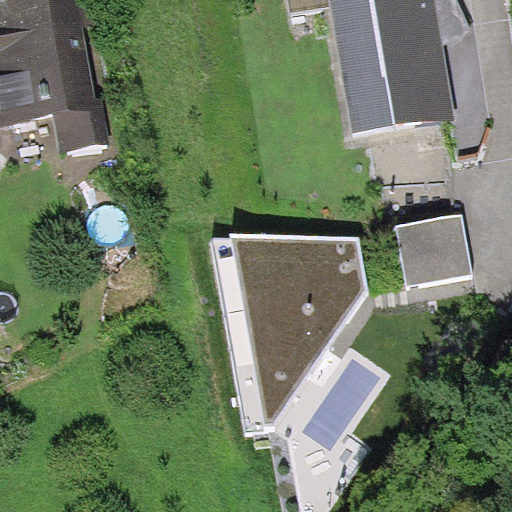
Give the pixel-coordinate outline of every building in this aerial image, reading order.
[(109,26),(104,0),(0,0),(0,130),(54,121),(60,156),(106,147),(84,31),(109,26)] [(331,8),(329,0),(288,0),(291,15),(331,8)] [(436,0),(329,0),(331,8),(351,139),(455,123),(443,46),(436,0)] [(457,0),(436,0),(443,46),(471,33),(457,0)] [(461,217),(396,229),(407,288),(472,276),(461,217)] [(360,240),(231,239),(266,430),(275,429),(369,294),(360,240)]
